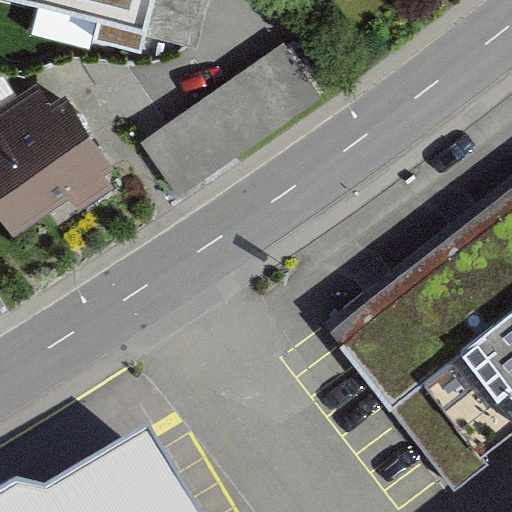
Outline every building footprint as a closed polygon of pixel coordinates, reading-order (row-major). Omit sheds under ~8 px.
[(212,0),(0,0),(0,3),(200,53),(212,0)] [(284,43),(145,140),(177,185),(316,88),(284,43)] [(64,91),(0,133),(0,200),(20,232),(116,169),(64,91)] [(511,195),(333,336),(455,496),(511,448),(511,195)] [(182,511),(158,470),(84,511),(182,511)]
